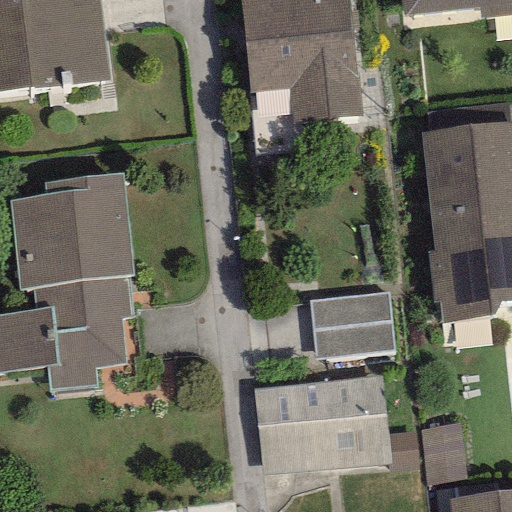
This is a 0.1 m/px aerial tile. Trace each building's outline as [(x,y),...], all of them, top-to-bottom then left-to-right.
[(97,0),(0,0),(0,94),(108,81),(97,0)] [(346,0),(237,0),(248,93),(286,89),(290,123),(360,115),(346,0)] [(511,0),(398,0),(400,16),(477,6),(479,21),(511,16),(511,0)] [(511,301),(511,122),(417,134),(431,253),(425,254),(431,304),(438,303),(440,322),(491,316),(489,304),(511,301)] [(121,175),(43,183),(44,197),(8,201),(17,291),(30,290),(32,312),(0,315),(0,372),(45,368),(48,395),(95,390),(93,369),(124,365),(119,319),(127,319),(123,277),(131,276),(121,175)] [(386,294),(307,302),(313,362),(392,354),(386,294)] [(380,377),(251,388),(259,473),(385,465),(389,464),(385,435),(380,377)] [(457,425),(417,431),(418,433),(422,469),(423,485),(462,481),(457,425)] [(418,433),(385,435),(389,464),(385,465),(385,473),(422,469),(418,433)] [(511,511),(511,491),(446,499),(447,511),(511,511)]
